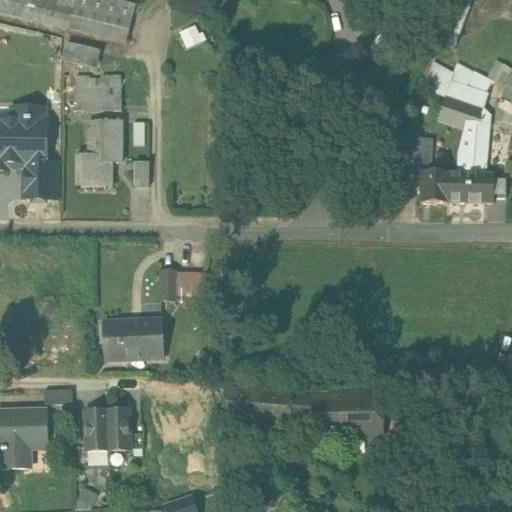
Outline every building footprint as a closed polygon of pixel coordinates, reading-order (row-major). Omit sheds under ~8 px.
[(135,5),(112,0),(0,0),(0,11),(32,20),(36,0),(56,0),(132,18),(135,5)] [(132,18),(56,0),(36,0),(32,20),(126,42),(132,18)] [(181,31),(186,48),(204,42),(199,25),(181,31)] [(101,54),(66,46),(62,63),(91,70),(97,71),(101,54)] [(91,70),(62,63),(61,75),(82,79),(89,79),(91,70)] [(446,97),(484,110),(489,95),(433,64),(424,92),(445,99),(446,97)] [(511,76),(501,94),(511,100),(511,76)] [(122,81),(89,81),(89,79),(82,79),(76,79),(77,114),(122,114),(122,81)] [(484,110),(446,97),(445,99),(438,120),(465,129),(476,133),(478,126),(484,110)] [(123,124),(87,124),(87,157),(76,157),(76,189),(113,189),(113,166),(123,166),(123,124)] [(145,126),(134,126),(134,149),(145,149),(145,126)] [(465,129),(458,155),(458,175),(449,174),(431,173),(421,173),(421,179),(420,204),(449,204),(449,205),(494,204),(494,199),(494,175),(484,175),(489,129),(478,126),(476,133),(465,129)] [(407,138),(394,137),(392,177),(404,178),(407,138)] [(433,141),(407,138),(404,178),(421,179),(421,173),(431,173),(433,141)] [(149,166),(134,165),(134,190),(148,191),(149,166)] [(506,175),(494,175),(494,199),(506,199),(506,175)] [(175,271),(161,271),(161,302),(175,302),(175,295),(175,273),(175,271)] [(206,274),(175,273),(175,295),(206,296),(206,274)] [(162,322),(103,325),(105,362),(164,359),(162,322)] [(292,396),(228,388),(224,418),(288,425),(289,421),(307,420),(308,441),(388,437),(386,393),(306,397),(306,399),(291,400),(292,396)] [(73,392),(45,393),(45,407),(73,406),(73,392)] [(185,409),(167,410),(168,424),(186,423),(185,409)] [(130,452),(129,412),(107,413),(108,453),(130,452)] [(47,413),(0,413),(0,450),(2,451),(2,471),(30,470),(30,468),(23,468),(23,450),(48,450),(47,413)] [(107,413),(85,414),(86,454),(108,453),(107,413)] [(13,511),(6,482),(0,483),(0,511),(13,511)] [(85,490),(80,506),(92,510),(97,494),(85,490)] [(196,511),(192,498),(165,508),(166,511),(196,511)]
